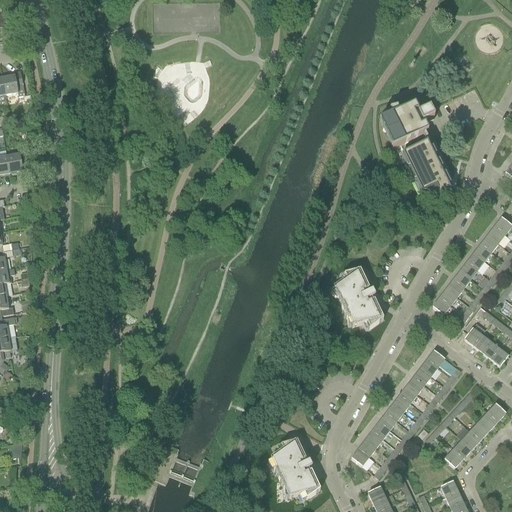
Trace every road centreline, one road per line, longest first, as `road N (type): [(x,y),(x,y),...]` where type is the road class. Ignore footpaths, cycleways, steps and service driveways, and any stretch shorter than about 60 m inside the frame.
road 1 (secondary): [(27,0),(60,145),(49,404)]
road 2 (residential): [(402,321),(471,186)]
road 3 (residential): [(330,454),(402,321)]
